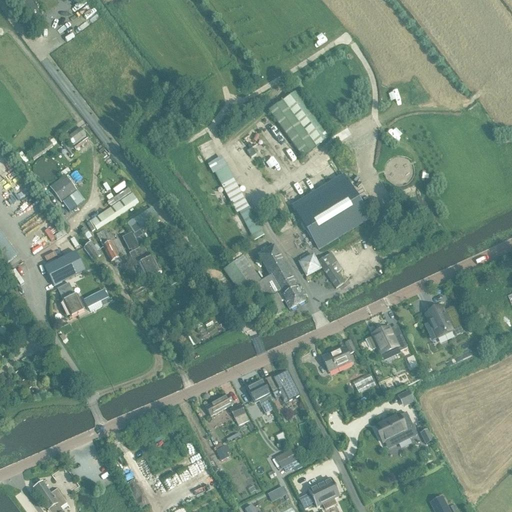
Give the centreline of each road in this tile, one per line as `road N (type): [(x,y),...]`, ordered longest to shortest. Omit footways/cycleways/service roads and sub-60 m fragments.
road 1 (tertiary): [(0,476),(282,350)]
road 2 (track): [(511,59),(460,106),(407,110),(335,145),(260,204)]
road 3 (tertiary): [(282,350),(511,244)]
road 4 (track): [(89,399),(151,375),(158,364),(82,254)]
road 5 (residential): [(282,350),(361,511)]
